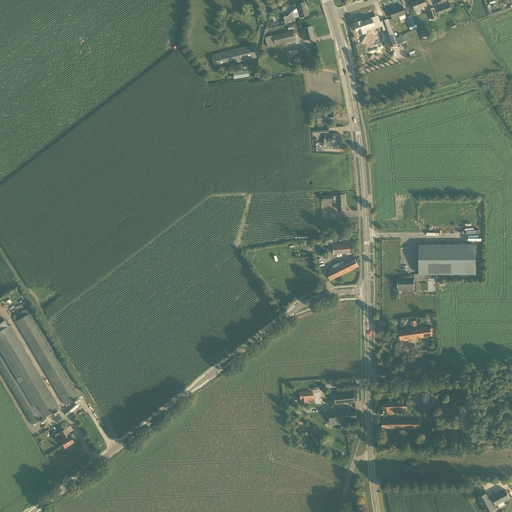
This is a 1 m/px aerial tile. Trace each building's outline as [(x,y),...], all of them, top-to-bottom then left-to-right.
[(422,8),(422,7),(427,5),(424,0),(419,0),(412,3),(413,6),(412,6),(414,10),(419,8),(419,9),(422,8)] [(296,4),(297,8),(295,9),(293,10),(293,13),(293,15),(284,17),(286,23),(295,21),(295,18),(299,17),(300,17),(300,19),(303,18),(303,16),(308,15),(307,11),(306,11),(303,2),(296,4)] [(439,14),(451,10),(450,5),(437,9),(439,14)] [(393,19),(405,14),(402,6),(390,11),(393,19)] [(440,17),(439,14),(437,9),(434,10),(433,7),(428,9),(432,20),(437,18),(440,17)] [(406,18),(409,27),(415,25),(411,16),(406,18)] [(382,26),(383,31),(386,41),(389,47),(397,44),(395,39),(388,19),(380,22),(380,21),(374,23),(376,28),(382,26)] [(356,25),(355,25),(356,27),(355,27),(355,28),(356,28),(356,29),(356,30),(356,29),(357,32),(359,31),(360,34),(361,34),(364,33),(365,32),(364,29),(374,25),(373,23),(372,20),(368,21),(367,20),(362,22),(361,21),(359,22),(359,21),(359,22),(358,22),(357,22),(358,22),(356,23),(356,25)] [(301,29),(302,33),(301,33),(303,40),(306,39),(306,40),(314,38),(311,26),(301,29)] [(292,31),(265,37),(267,47),(295,41),(292,31)] [(218,67),(256,57),(253,45),(215,54),(218,67)] [(306,47),(297,49),(298,57),(308,54),(306,47)] [(316,92),(313,93),(314,98),(315,97),(316,102),(323,100),(323,97),(327,96),(325,91),(322,92),(321,84),(315,85),(316,92)] [(312,128),(314,128),(326,127),(325,123),(334,122),(333,112),(317,113),(317,117),(311,117),(312,128)] [(326,134),(325,139),(324,139),(324,147),(333,148),(333,143),(340,144),(341,134),(329,133),(329,134),(327,133),(326,134)] [(345,195),(337,195),(337,196),(337,202),(338,210),(346,209),(345,195)] [(352,240),(332,242),(333,254),(353,252),(352,240)] [(419,244),(419,275),(476,274),(475,244),(419,244)] [(326,273),(328,276),(330,281),(359,266),(355,259),(326,273)] [(403,288),(403,291),(414,291),(414,288),(414,280),(397,280),(397,288),(398,288),(398,291),(398,288),(403,288)] [(79,394),(76,390),(27,308),(13,317),(65,405),(80,396),(79,394)] [(412,329),(410,330),(399,331),(400,340),(432,336),(430,327),(417,329),(416,320),(411,321),(412,329)] [(0,343),(44,418),(59,409),(10,325),(0,330),(0,343)] [(0,369),(33,425),(43,418),(0,345),(0,369)] [(46,374),(30,346),(25,348),(42,377),(45,376),(44,375),(46,374)] [(338,395),(334,395),(335,404),(355,402),(354,390),(337,392),(338,395)] [(300,400),(313,399),(312,391),(306,392),(306,391),(299,392),(300,400)] [(407,410),(407,401),(386,402),(387,414),(394,414),(394,411),(407,410)] [(448,406),(438,407),(439,416),(449,415),(449,414),(459,413),(458,406),(448,407),(448,406)] [(345,420),(357,419),(356,410),(329,413),(330,422),(339,421),(339,425),(345,424),(345,420)] [(382,428),(395,428),(396,429),(419,429),(419,420),(382,421),(382,428)] [(63,430),(61,431),(60,432),(64,438),(60,441),(65,448),(69,446),(68,445),(70,444),(74,442),(69,435),(65,429),(63,430)] [(445,437),(447,439),(450,443),(455,439),(452,435),(450,433),(445,437)] [(406,467),(406,475),(422,475),(422,467),(419,467),(412,467),(406,467)] [(489,500),(489,499),(486,494),(478,498),(485,511),(490,511),(492,511),(495,510),(494,510),(492,505),(495,503),(496,505),(498,504),(503,501),(510,498),(506,490),(492,498),(493,498),(489,500)]
